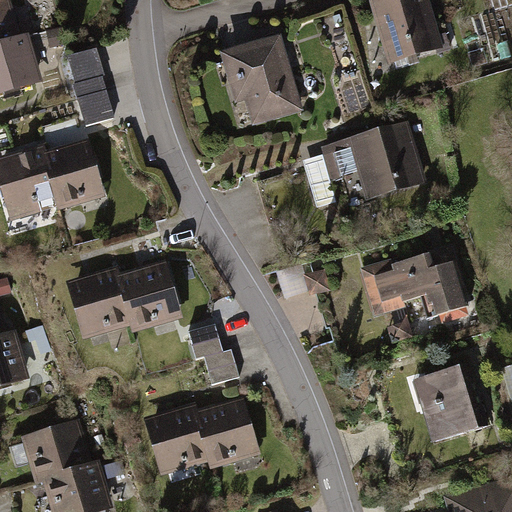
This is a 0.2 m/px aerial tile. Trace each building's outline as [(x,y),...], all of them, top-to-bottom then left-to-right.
[(421,0),(398,0),(364,10),(384,80),(440,64),(421,0)] [(0,5),(0,56),(22,49),(7,4),(0,5)] [(483,23),(471,26),(478,51),(490,47),(483,23)] [(0,56),(0,106),(44,92),(29,47),(22,49),(0,56)] [(280,49),(219,67),(234,119),(243,116),(250,141),(302,125),(280,49)] [(95,62),(64,71),(73,99),(101,91),(103,90),(95,62)] [(73,99),(70,100),(82,138),(113,128),(101,91),(73,99)] [(360,91),(340,97),(348,125),(369,119),(360,91)] [(422,196),(405,137),(321,162),(331,195),(357,188),(365,212),(422,196)] [(85,150),(39,164),(54,211),(57,219),(102,205),(85,150)] [(37,156),(0,167),(0,198),(8,225),(54,211),(39,164),(37,156)] [(390,266),(353,276),(368,328),(421,312),(429,342),(479,327),(456,250),(437,255),(439,265),(394,278),(390,266)] [(162,272),(116,286),(130,334),(133,342),(179,327),(162,272)] [(322,272),(298,278),(304,297),(327,291),(322,272)] [(113,279),(68,293),(84,348),(130,334),(116,286),(113,279)] [(7,283),(0,284),(0,300),(11,297),(7,283)] [(390,355),(413,348),(407,327),(384,333),(390,355)] [(201,369),(221,362),(213,336),(184,345),(192,371),(201,369)] [(0,345),(0,396),(30,385),(14,340),(8,342),(0,345)] [(53,361),(47,344),(38,347),(44,364),(53,361)] [(208,394),(238,384),(230,360),(221,362),(201,369),(208,394)] [(470,364),(410,382),(429,446),(488,428),(470,364)] [(241,408),(196,422),(211,471),(214,479),(259,465),(241,408)] [(193,414),(147,428),(165,485),(211,471),(196,422),(193,414)] [(21,443),(36,488),(43,486),(91,470),(76,425),(21,443)] [(43,486),(51,511),(112,511),(98,468),(91,470),(43,486)] [(511,511),(511,479),(440,500),(443,511),(511,511)]
